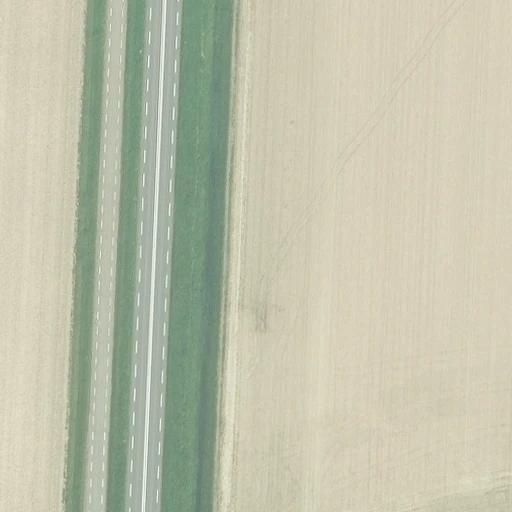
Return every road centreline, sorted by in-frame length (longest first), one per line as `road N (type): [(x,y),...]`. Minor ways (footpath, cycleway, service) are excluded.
road 1 (primary): [(141,511),(164,0)]
road 2 (unclassified): [(94,511),(116,0)]
